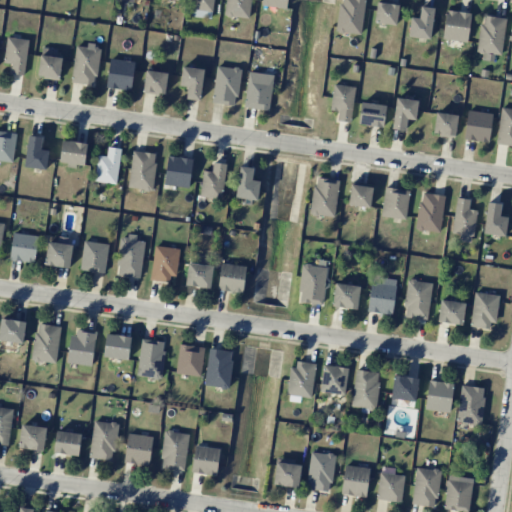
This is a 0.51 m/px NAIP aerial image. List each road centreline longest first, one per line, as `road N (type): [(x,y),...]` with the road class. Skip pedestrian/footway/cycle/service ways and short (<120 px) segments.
road 1 (residential): [(511,178),(0,104)]
road 2 (residential): [(511,366),(0,293)]
road 3 (residential): [(242,511),(0,476)]
